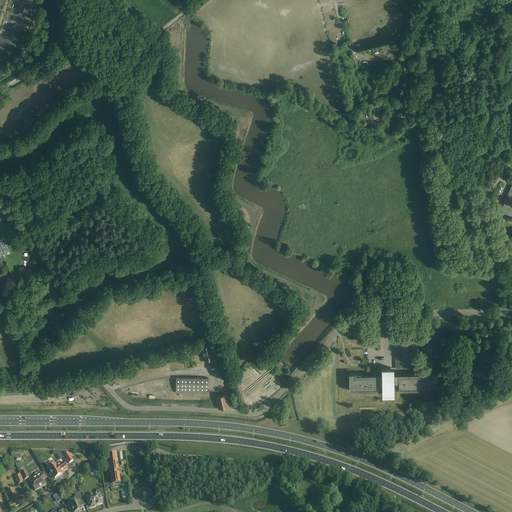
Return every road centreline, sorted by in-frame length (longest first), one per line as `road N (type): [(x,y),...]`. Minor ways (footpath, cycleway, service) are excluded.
road 1 (unclassified): [(0,390),(87,375),(133,408),(259,413),(359,315),(511,305)]
road 2 (primary): [(470,511),(364,459),(245,428),(0,422)]
road 3 (primary): [(0,435),(187,436),(272,446),(360,473),(441,511)]
road 4 (unclassified): [(308,511),(268,467),(147,448)]
road 5 (residential): [(147,448),(115,449),(16,511)]
road 6 (unclassified): [(511,288),(499,271),(483,201),(511,157)]
road 7 (tertiary): [(0,91),(54,55),(63,34),(59,0)]
